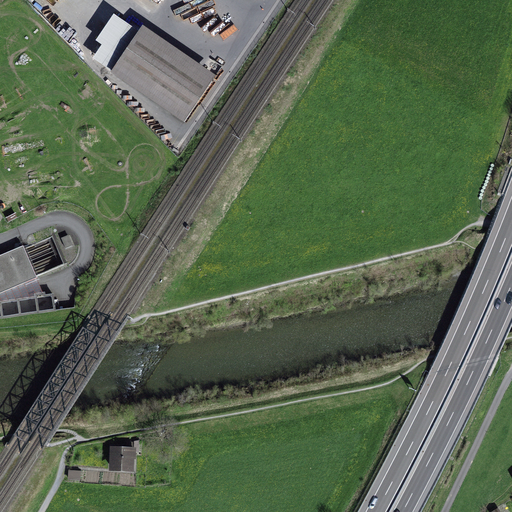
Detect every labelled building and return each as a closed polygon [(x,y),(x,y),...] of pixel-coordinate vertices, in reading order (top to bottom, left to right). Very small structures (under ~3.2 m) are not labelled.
[(101,53),(95,63),(185,123),(216,77),(143,26),(139,32),(114,16),(93,47),(101,53)] [(72,234),(55,239),(62,266),(79,262),(72,234)] [(26,245),(0,256),(0,295),(40,279),(26,245)] [(112,450),(112,469),(131,469),(131,458),(134,458),(135,451),(112,450)] [(81,471),(69,470),(69,479),(80,480),(81,471)]
